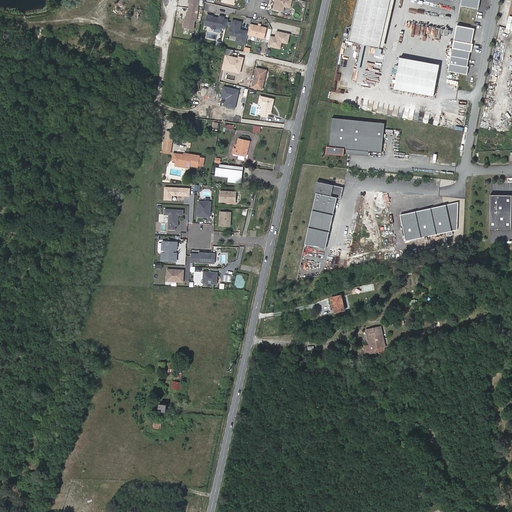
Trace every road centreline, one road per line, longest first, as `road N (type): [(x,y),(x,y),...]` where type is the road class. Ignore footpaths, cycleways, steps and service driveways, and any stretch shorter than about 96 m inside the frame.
road 1 (secondary): [(210,511),(271,243)]
road 2 (unknown): [(350,184),(353,162),(464,162),(448,191),(354,186)]
road 3 (secondary): [(271,243),(326,0)]
road 4 (unknown): [(477,95),(438,101),(388,91),(401,0)]
